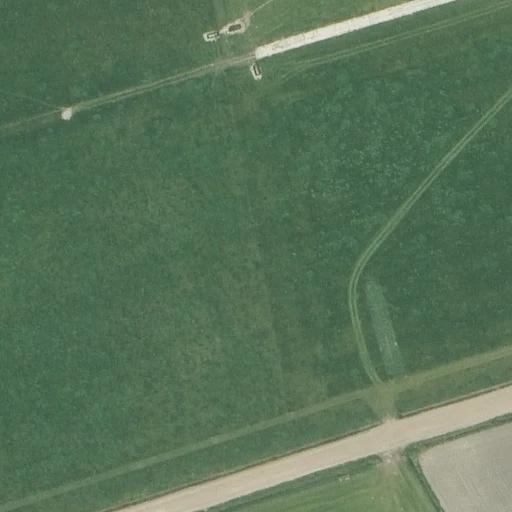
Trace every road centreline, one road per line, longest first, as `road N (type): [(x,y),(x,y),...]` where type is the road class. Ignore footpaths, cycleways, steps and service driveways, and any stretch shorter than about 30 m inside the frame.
road 1 (track): [(0,125),(434,0)]
road 2 (track): [(511,404),(164,511)]
